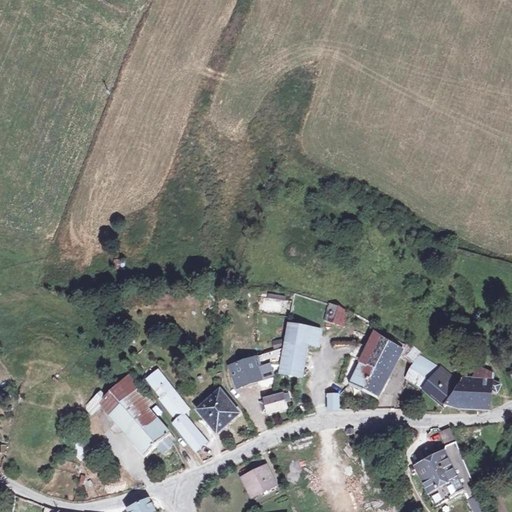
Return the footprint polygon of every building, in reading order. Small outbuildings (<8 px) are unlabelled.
[(113,259),(113,268),(124,268),(124,259),(113,259)] [(344,326),(348,313),(330,305),(325,320),(344,326)] [(309,344),(311,329),(289,325),(282,362),(281,374),(303,378),(309,344)] [(322,331),(311,329),(309,344),(319,346),(322,331)] [(361,362),(350,385),(378,399),(403,350),(402,349),(391,342),(375,333),(368,348),(361,362)] [(404,345),(393,338),(391,342),(402,349),(404,345)] [(411,357),(417,360),(420,355),(421,353),(408,342),(405,347),(403,350),(411,357)] [(353,358),(361,362),(368,348),(360,344),(353,358)] [(424,390),(441,368),(420,355),(417,360),(411,357),(408,362),(414,366),(408,377),(422,385),(420,387),(424,390)] [(465,373),(468,364),(459,359),(455,370),(465,373)] [(238,388),(259,381),(252,360),(230,367),(238,388)] [(463,379),(461,384),(441,367),(441,368),(424,390),(445,408),(447,406),(459,409),(490,411),(492,393),(497,396),(500,388),(499,385),(492,381),(495,375),(479,368),(473,380),(463,379)] [(162,398),(161,399),(178,420),(184,415),(190,410),(159,371),(148,380),(162,398)] [(130,377),(107,399),(102,394),(89,406),(94,412),(101,405),(147,457),(158,447),(170,437),(174,441),(176,439),(172,434),(147,407),(152,403),(130,377)] [(198,410),(218,434),(240,414),(221,391),(198,410)] [(290,401),(289,394),(265,400),(266,402),(261,403),(264,413),(268,412),(268,414),(288,409),(286,403),(290,401)] [(340,395),(328,395),(329,410),(340,410),(340,395)] [(174,424),(197,452),(208,443),(184,415),(178,420),(174,424)] [(486,511),(474,485),(451,428),(440,433),(446,448),(445,452),(416,468),(437,507),(464,492),(474,511),(486,511)] [(461,449),(484,448),(483,428),(460,429),(461,449)] [(92,452),(79,436),(69,445),(82,460),(92,452)] [(170,437),(158,447),(164,454),(175,444),(174,441),(170,437)] [(275,486),(267,469),(253,476),(254,478),(246,482),(253,496),(271,487),(272,489),(276,488),(274,486),(275,486)] [(129,511),(155,511),(149,500),(129,510),(129,511)]
